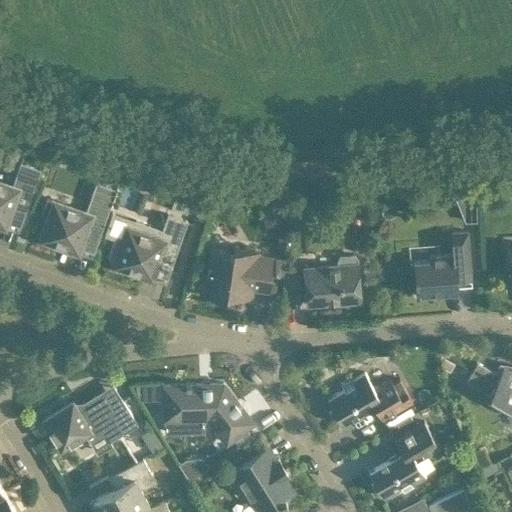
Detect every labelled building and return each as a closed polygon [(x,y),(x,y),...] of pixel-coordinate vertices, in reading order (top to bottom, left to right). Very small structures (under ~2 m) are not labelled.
[(0,224),(7,227),(9,222),(20,226),(26,207),(40,168),(20,161),(11,186),(0,181),(0,224)] [(48,216),(40,238),(70,249),(81,253),(82,248),(93,252),(114,194),(116,188),(96,181),(94,187),(85,212),(58,202),(46,198),(41,213),(48,216)] [(177,189),(171,206),(186,211),(189,203),(194,205),(197,196),(192,194),(177,189)] [(475,197),(457,197),(465,220),(475,220),(475,197)] [(265,209),(265,228),(284,228),(284,209),(265,209)] [(288,228),(302,226),(301,209),(286,211),(288,228)] [(119,225),(108,256),(116,258),(114,264),(144,275),(154,279),(156,274),(167,278),(173,259),(187,220),(167,213),(162,228),(137,220),(133,229),(132,228),(131,229),(119,225)] [(429,260),(414,261),(416,295),(457,292),(456,275),(470,274),(470,270),(467,230),(451,231),(453,253),(429,255),(429,260)] [(257,254),(258,250),(233,246),(232,252),(210,248),(206,272),(202,272),(199,293),(225,297),(225,293),(251,297),(252,288),(269,291),(272,274),(269,273),(272,256),(257,254)] [(338,264),(303,267),(306,304),(360,299),(357,262),(356,258),(354,254),(340,255),(338,259),(338,264)] [(299,274),(285,275),(286,289),(300,288),(299,274)] [(454,362),(443,356),(444,367),(449,371),(454,362)] [(495,371),(477,361),(466,380),(511,405),(511,364),(500,362),(495,371)] [(374,387),(365,371),(351,379),(350,377),(340,383),(341,389),(326,398),(341,423),(374,404),(382,417),(412,399),(398,377),(392,382),(389,378),(374,387)] [(185,383),(163,384),(163,404),(164,418),(176,418),(177,432),(201,431),(200,417),(204,417),(207,417),(226,442),(253,421),(223,382),(189,383),(189,381),(185,381),(185,383)] [(122,400),(112,406),(104,393),(77,410),(72,401),(43,419),(61,448),(84,434),(89,441),(104,432),(109,440),(137,423),(121,397),(120,398),(122,400)] [(403,491),(413,485),(411,483),(425,475),(416,459),(438,446),(423,421),(394,438),(402,451),(369,470),(383,495),(400,486),(403,491)] [(158,437),(147,444),(151,450),(162,444),(158,437)] [(275,459),(266,446),(249,456),(230,467),(257,511),(260,511),(274,502),(281,498),(282,500),(286,498),(285,496),(292,491),(283,476),(287,473),(278,458),(275,459)] [(511,453),(500,458),(503,466),(511,462),(511,453)] [(127,511),(132,510),(147,501),(140,488),(155,480),(142,457),(112,473),(119,485),(89,500),(95,511),(127,511)] [(186,457),(177,462),(189,479),(209,465),(203,457),(186,457)] [(481,477),(499,468),(495,461),(478,470),(481,477)] [(432,511),(467,511),(473,509),(462,487),(444,496),(428,504),(432,511)] [(0,511),(16,511),(4,491),(0,493),(0,511)] [(169,511),(165,500),(150,506),(147,501),(132,510),(132,511),(169,511)]
